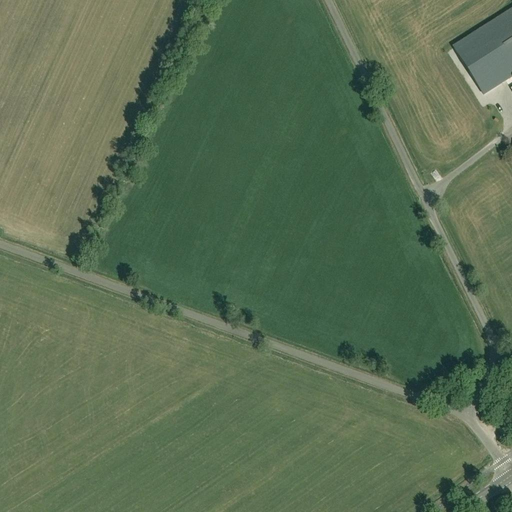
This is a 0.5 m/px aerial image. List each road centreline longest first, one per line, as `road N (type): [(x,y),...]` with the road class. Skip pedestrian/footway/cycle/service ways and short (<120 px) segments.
road 1 (unclassified): [(464,416),(0,244)]
road 2 (unclassified): [(464,416),(490,375),(491,338),(327,0)]
